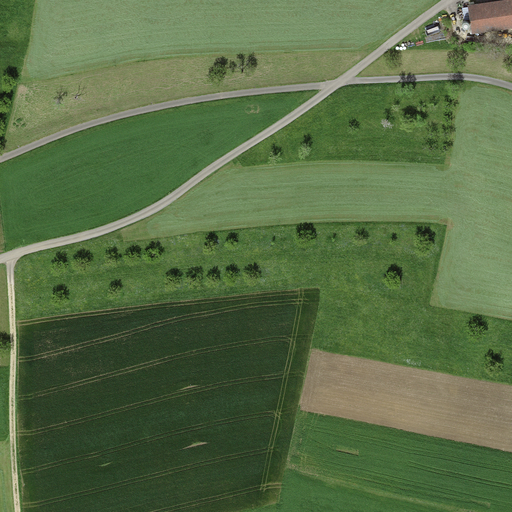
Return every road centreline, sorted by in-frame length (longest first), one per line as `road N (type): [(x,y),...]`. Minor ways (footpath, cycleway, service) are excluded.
road 1 (residential): [(0,259),(161,204),(338,83)]
road 2 (track): [(9,255),(18,511)]
road 3 (residential): [(338,83),(452,75),(511,86)]
road 4 (residential): [(449,0),(338,83)]
